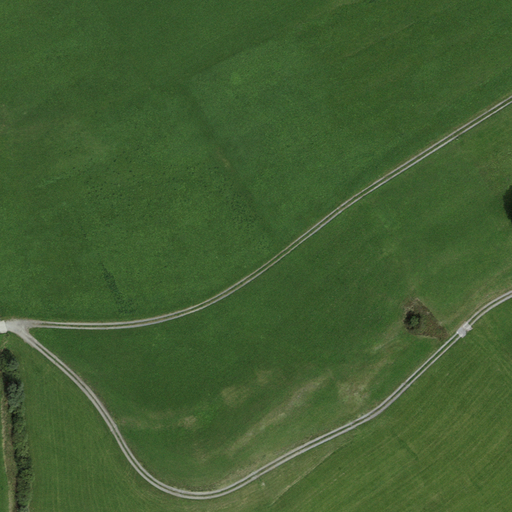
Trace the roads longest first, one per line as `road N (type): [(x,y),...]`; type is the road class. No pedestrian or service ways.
road 1 (track): [(17,328),(97,402),(146,477),(180,497),(228,495),(371,419),(493,307),(511,300)]
road 2 (track): [(17,328),(149,325),(237,292),(511,102)]
